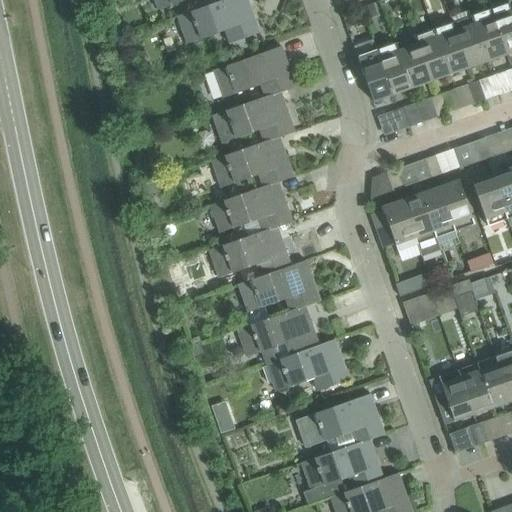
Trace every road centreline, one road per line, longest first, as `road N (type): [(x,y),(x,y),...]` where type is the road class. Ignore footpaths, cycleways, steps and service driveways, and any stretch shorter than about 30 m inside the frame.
road 1 (secondary): [(119,511),(59,324),(0,41)]
road 2 (residential): [(439,483),(353,230),(350,166)]
road 3 (residential): [(350,166),(353,120),(311,0)]
road 4 (residential): [(350,166),(511,108)]
